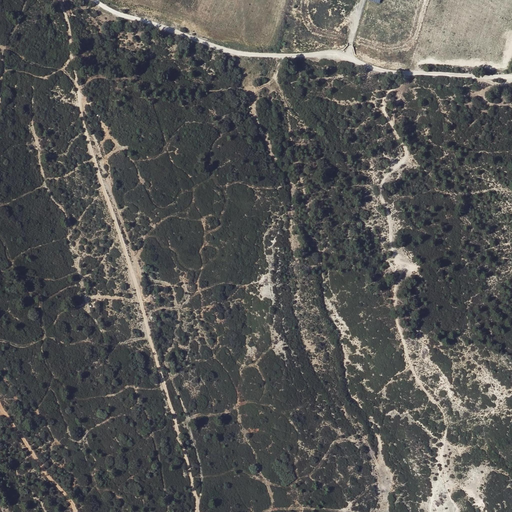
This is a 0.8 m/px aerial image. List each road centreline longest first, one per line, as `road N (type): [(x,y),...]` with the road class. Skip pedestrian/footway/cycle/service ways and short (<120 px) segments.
road 1 (track): [(64,0),(83,121),(203,511)]
road 2 (unclassified): [(511,78),(459,80),(340,58),(241,55),(106,11),(94,0)]
road 3 (track): [(77,511),(0,402)]
